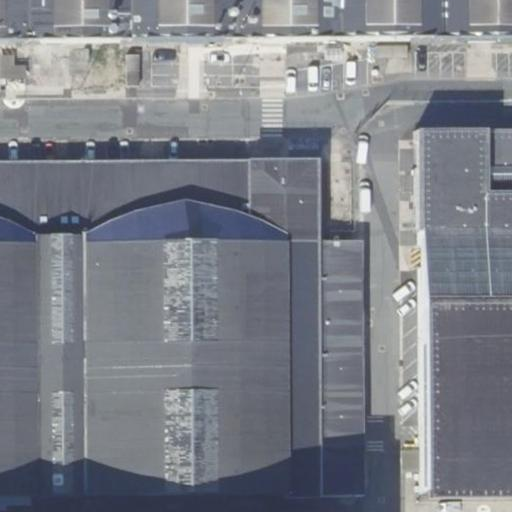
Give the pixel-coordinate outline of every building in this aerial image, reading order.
[(511,0),(0,0),(0,42),(511,39),(511,0)] [(401,47),(372,47),(371,61),(401,61),(401,47)] [(139,60),(93,59),(93,88),(139,88),(139,60)] [(424,500),(511,499),(511,133),(415,134),(416,234),(420,234),(423,441),(424,500)] [(289,164),(316,164),(334,164),(334,145),(289,146),(289,164)] [(315,167),(316,164),(289,164),(0,166),(0,498),(284,496),(285,498),(317,498),(317,496),(361,496),(360,244),(327,244),(316,245),(316,207),(315,167)] [(315,167),(316,207),(345,207),(344,167),(315,167)]
